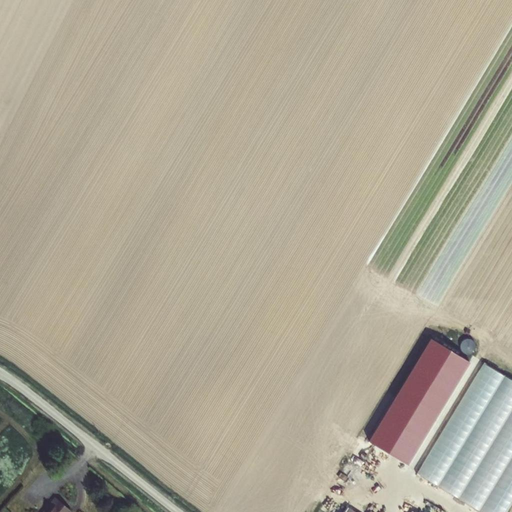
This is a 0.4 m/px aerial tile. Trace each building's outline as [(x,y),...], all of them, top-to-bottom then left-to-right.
[(420,338),(366,446),(407,466),(461,358),(420,338)] [(475,340),(462,339),(461,348),(474,350),(475,340)] [(428,447),(458,390),(450,386),(420,442),(428,447)] [(73,505),(57,492),(40,511),(74,511),(70,508),(73,505)] [(367,511),(343,497),(334,511),(367,511)] [(434,511),(416,500),(408,511),(434,511)]
